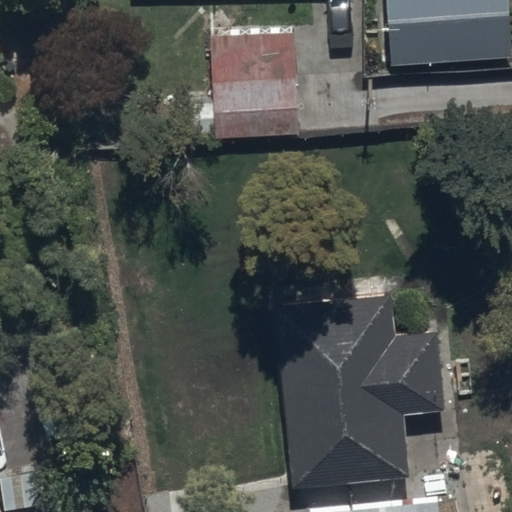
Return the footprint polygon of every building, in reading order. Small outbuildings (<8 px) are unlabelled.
[(507,0),(386,0),(391,61),(511,51),(507,0)] [(294,26),(208,30),(213,137),(298,133),(294,26)] [(496,253),(511,251),(511,120),(488,122),(496,253)] [(394,331),(390,289),(274,301),(292,483),(409,472),(403,411),(444,407),(436,327),(394,331)] [(443,511),(443,487),(308,498),(309,511),(443,511)]
